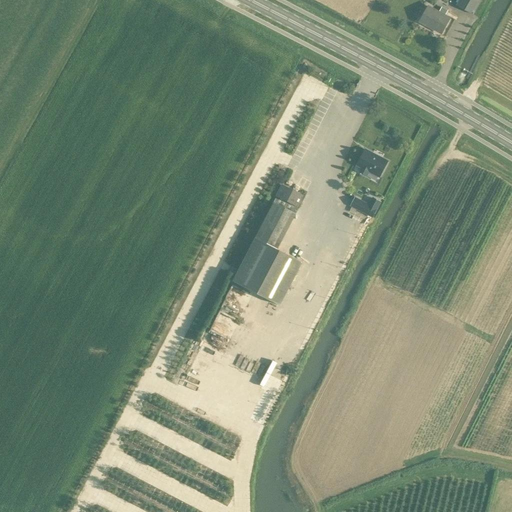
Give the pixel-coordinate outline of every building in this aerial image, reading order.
[(459,0),(456,6),(473,14),(480,0),(459,0)] [(450,18),(445,16),(448,10),(442,7),(439,12),(428,6),(419,22),(441,34),(450,18)] [(387,162),(365,150),(357,165),(362,167),(360,172),(366,176),(368,171),(379,177),(387,162)] [(294,214),(292,213),(301,195),(280,185),(230,281),(278,305),(300,262),(275,249),(294,214)] [(373,217),(377,209),(364,202),(360,210),(373,217)] [(241,396),(251,371),(246,369),(236,393),(241,396)]
